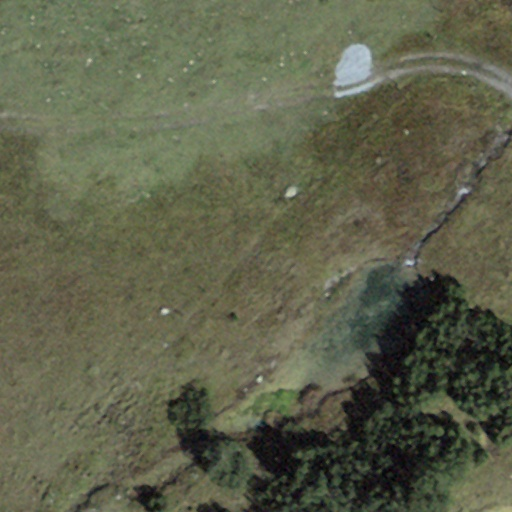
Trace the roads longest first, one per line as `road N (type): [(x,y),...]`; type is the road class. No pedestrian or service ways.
road 1 (track): [(199,120),(330,92),(418,57),(484,67),(511,87)]
road 2 (track): [(0,121),(82,127),(199,120)]
